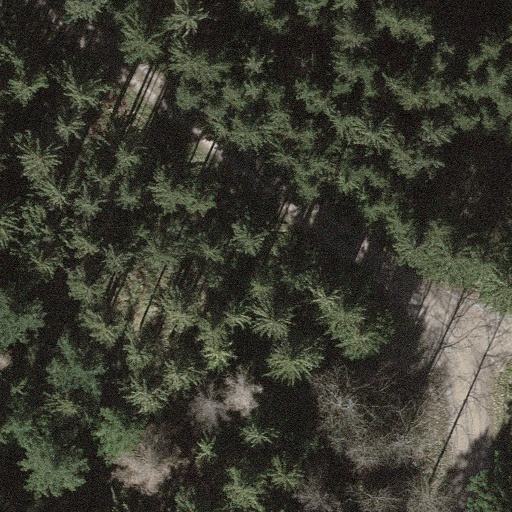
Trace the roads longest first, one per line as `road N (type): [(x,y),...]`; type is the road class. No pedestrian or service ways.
road 1 (track): [(511,321),(442,319),(48,0)]
road 2 (track): [(445,511),(468,407),(442,319)]
